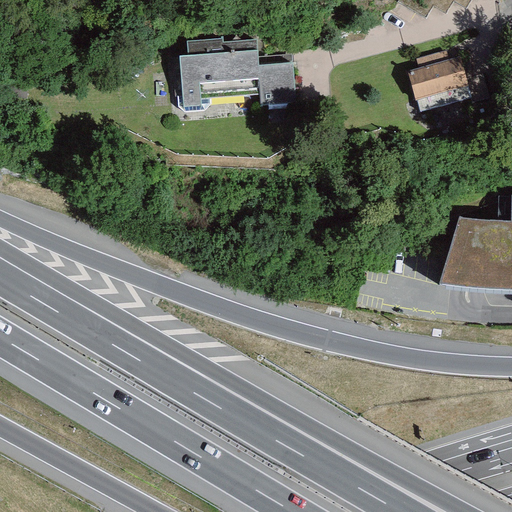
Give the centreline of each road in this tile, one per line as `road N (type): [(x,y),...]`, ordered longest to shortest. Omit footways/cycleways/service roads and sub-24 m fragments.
road 1 (motorway): [(511,367),(414,359),(297,333),(0,220)]
road 2 (motorway): [(462,511),(123,340)]
road 3 (motorway): [(0,337),(292,511)]
road 4 (motorway): [(400,511),(123,340)]
road 5 (primary): [(511,449),(329,511)]
road 6 (motorway): [(0,427),(156,511)]
road 7 (motorway): [(123,340),(0,268)]
